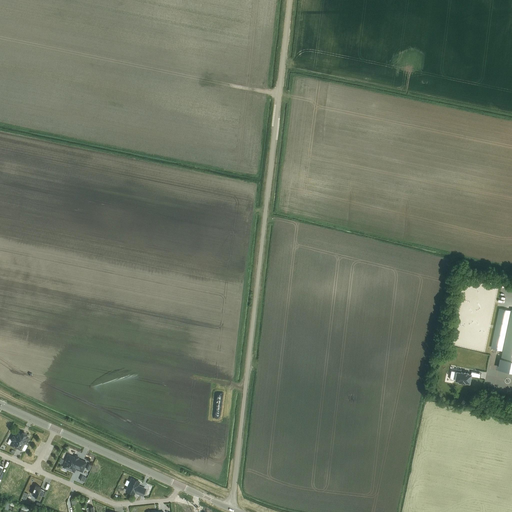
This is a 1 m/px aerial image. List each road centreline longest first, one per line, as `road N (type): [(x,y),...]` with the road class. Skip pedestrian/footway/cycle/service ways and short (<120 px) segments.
road 1 (unclassified): [(231,509),(289,0)]
road 2 (track): [(232,497),(0,391)]
road 3 (residential): [(34,469),(114,505),(170,500),(179,485)]
road 4 (tertiary): [(54,429),(179,485)]
